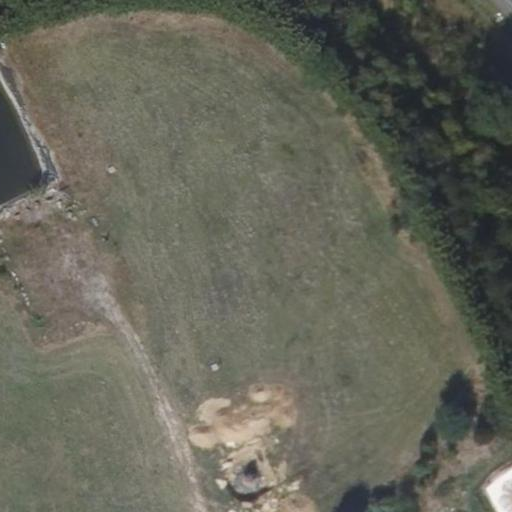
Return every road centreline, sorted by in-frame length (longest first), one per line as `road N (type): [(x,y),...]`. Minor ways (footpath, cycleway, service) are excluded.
road 1 (track): [(200,511),(187,462),(104,270)]
road 2 (track): [(370,0),(511,149)]
